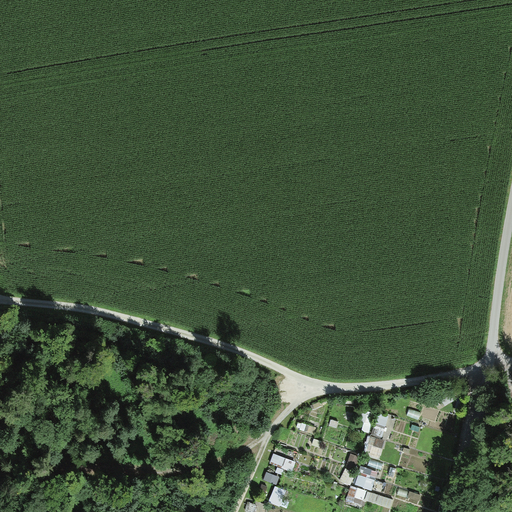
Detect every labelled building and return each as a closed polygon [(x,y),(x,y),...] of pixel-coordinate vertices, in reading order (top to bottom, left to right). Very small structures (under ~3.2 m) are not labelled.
[(384,437),(390,416),(381,413),(374,434),(384,437)] [(420,447),(421,431),(411,430),(410,436),(401,435),(400,445),(420,447)] [(373,435),(368,450),(382,455),(387,440),(373,435)] [(352,452),(347,466),(356,469),(361,455),(352,452)] [(272,462),(295,469),(298,460),(275,453),(272,462)] [(281,476),(286,469),(273,461),(269,469),(281,476)] [(361,472),(378,478),(380,472),(363,466),(361,472)] [(279,484),(282,476),(268,472),(265,479),(279,484)] [(374,489),(377,479),(360,473),(357,483),(374,489)] [(361,486),(357,496),(392,508),(395,498),(361,486)]
